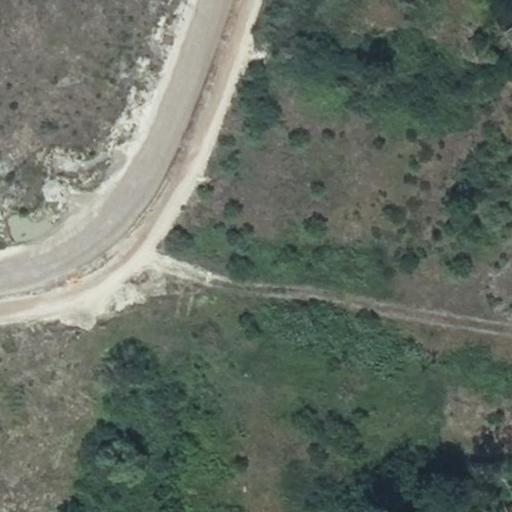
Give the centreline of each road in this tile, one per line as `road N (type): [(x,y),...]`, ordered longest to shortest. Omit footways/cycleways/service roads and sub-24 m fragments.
road 1 (track): [(113,250),(352,307),(511,324)]
road 2 (track): [(0,287),(29,288),(113,250),(167,168),(226,0)]
